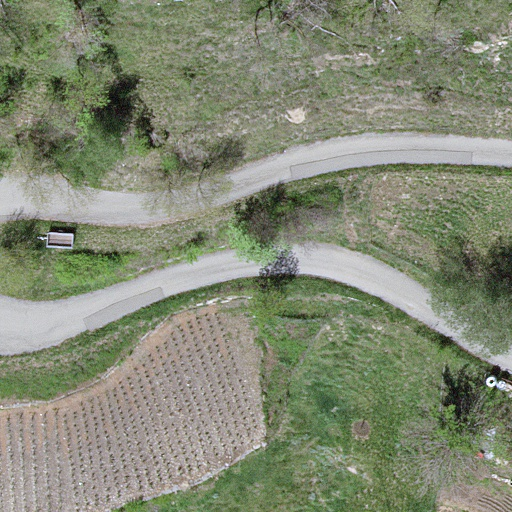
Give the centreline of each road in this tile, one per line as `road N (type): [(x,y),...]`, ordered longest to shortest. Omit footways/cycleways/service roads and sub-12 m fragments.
road 1 (unclassified): [(511,357),(365,272),(293,256),(226,265),(78,316),(0,322)]
road 2 (unclassified): [(0,199),(153,207),(321,156),(400,148),(511,153)]
